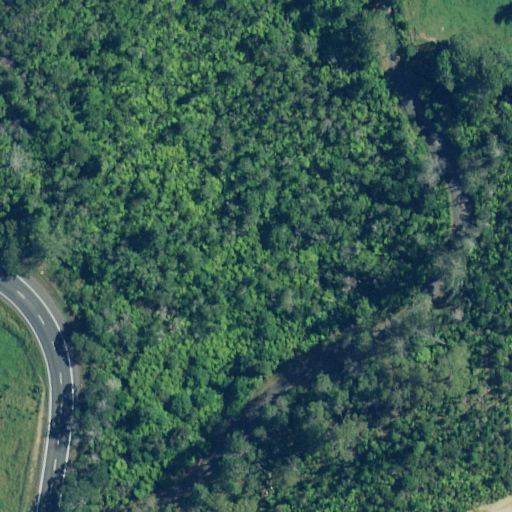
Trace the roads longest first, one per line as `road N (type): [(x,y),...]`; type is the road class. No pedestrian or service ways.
road 1 (unclassified): [(124,511),(267,376),(343,333),(411,237),(399,124),(357,0)]
road 2 (primary): [(0,277),(41,316),(61,380),(47,511)]
